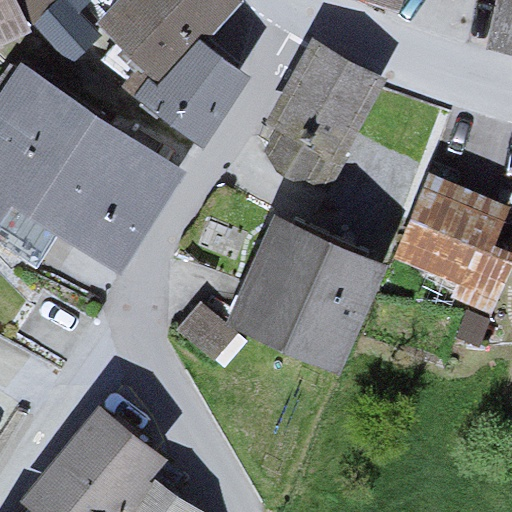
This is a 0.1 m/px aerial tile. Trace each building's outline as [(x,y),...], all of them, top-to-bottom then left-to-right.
[(0,0),(0,20),(36,0),(0,0)] [(220,6),(214,0),(101,0),(78,21),(159,111),(213,62),(188,34),(220,6)] [(511,0),(485,0),(476,42),(511,51),(511,0)] [(342,70),(287,40),(244,119),(298,149),(342,70)] [(171,151),(15,57),(0,82),(0,205),(101,266),(171,151)] [(417,181),(398,238),(487,268),(507,211),(417,181)] [(377,252),(273,211),(233,312),(337,353),(377,252)] [(196,307),(178,324),(212,358),(229,340),(196,307)] [(153,459),(74,408),(13,502),(28,511),(160,511),(131,493),(153,459)]
